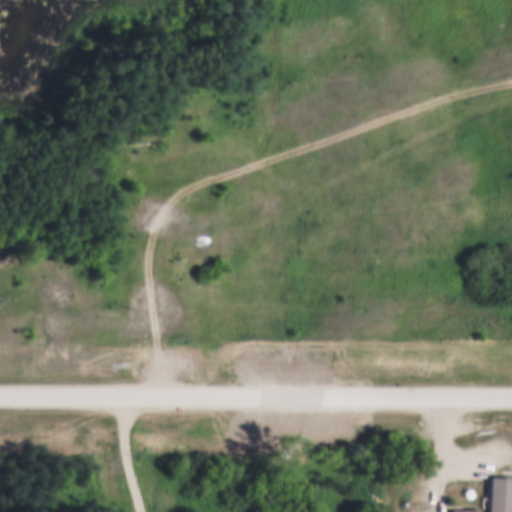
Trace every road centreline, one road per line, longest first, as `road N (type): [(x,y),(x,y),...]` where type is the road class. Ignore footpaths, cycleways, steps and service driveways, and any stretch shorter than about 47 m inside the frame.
road 1 (track): [(511,84),(382,115),(182,190),(158,227),(153,281),(163,395)]
road 2 (tertiary): [(511,396),(0,394)]
